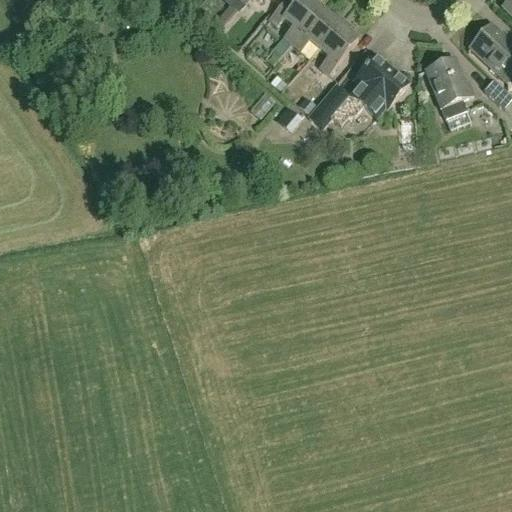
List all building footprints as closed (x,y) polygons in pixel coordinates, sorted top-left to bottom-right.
[(292,49),(323,13),(313,5),(316,1),(315,0),(302,0),(295,9),(287,2),(268,24),(277,31),(284,22),(294,31),(284,43),(292,49)] [(511,0),(502,11),(511,20),(511,0)] [(155,5),(145,15),(163,32),(173,21),(155,5)] [(229,9),(213,29),(224,39),(241,19),(229,9)] [(319,53),(344,25),(336,18),(332,22),(323,13),(292,49),(299,56),(309,45),(319,53)] [(351,31),(344,25),(319,53),(329,62),(320,72),(328,78),(358,44),(348,35),(351,31)] [(505,86),(511,78),(511,47),(492,29),(470,52),(505,86)] [(354,85),(358,89),(347,102),(335,91),(307,123),(320,135),(331,123),(340,131),(347,122),(354,122),(363,111),(373,119),(380,118),(385,112),(387,114),(409,87),(376,59),(354,85)] [(456,63),(426,75),(441,114),(441,113),(446,125),(467,116),(463,105),(471,102),(456,63)] [(511,102),(494,86),(493,85),(484,94),(505,114),(511,120),(511,102)] [(266,97),(250,115),(260,124),(276,105),(266,97)] [(305,103),(298,111),(307,119),(314,110),(305,103)] [(300,124),(287,113),(275,126),(289,137),(300,124)] [(411,130),(412,145),(424,144),(424,130),(411,130)]
